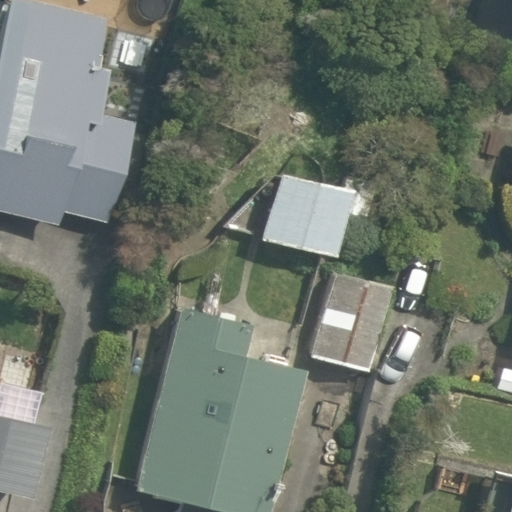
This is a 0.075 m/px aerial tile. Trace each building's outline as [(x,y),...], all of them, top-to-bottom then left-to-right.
[(94,12),(33,0),(0,0),(0,210),(91,227),(116,118),(72,108),(94,12)] [(489,200),(511,205),(511,235),(488,342),(511,347),(511,117),(509,117),(489,200)] [(304,250),(322,184),(242,162),(225,228),(304,250)] [(346,365),(373,265),(317,249),(289,350),(346,365)] [(230,321),(161,302),(115,483),(230,511),(242,511),(281,360),(224,346),(230,321)] [(0,485),(6,487),(20,414),(0,409),(0,485)] [(511,511),(511,468),(487,462),(472,511),(511,511)]
